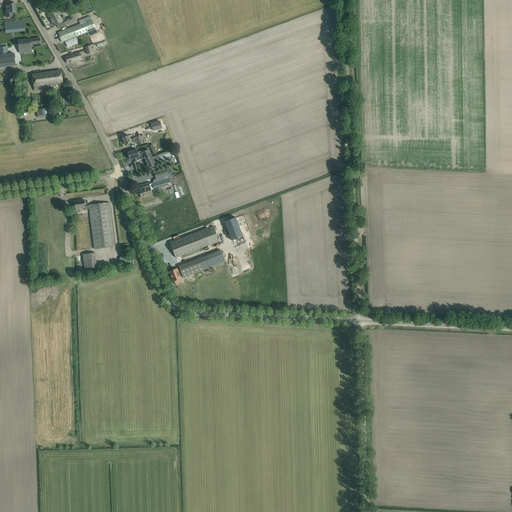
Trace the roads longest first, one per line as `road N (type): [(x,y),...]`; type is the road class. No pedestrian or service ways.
road 1 (unclassified): [(359,320),(174,307),(119,174)]
road 2 (track): [(343,0),(359,320)]
road 3 (residential): [(119,174),(26,0)]
road 4 (unclassified): [(365,511),(359,320)]
road 5 (unclassified): [(511,328),(359,320)]
road 6 (residential): [(0,191),(119,174)]
